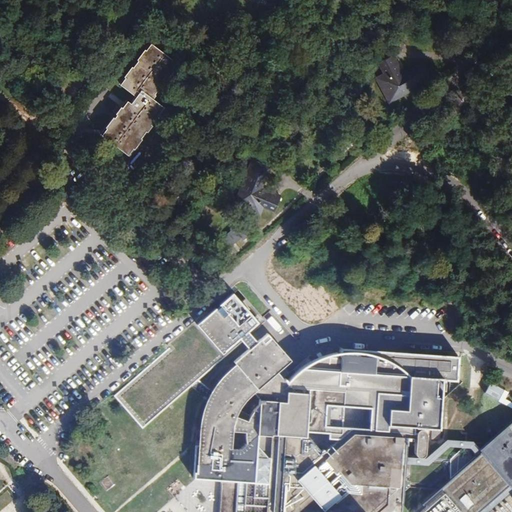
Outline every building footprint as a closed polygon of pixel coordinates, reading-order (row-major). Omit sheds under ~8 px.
[(149,52),(154,45),(151,42),(145,49),(149,52)] [(176,61),(154,45),(149,52),(145,49),(138,59),(139,60),(134,67),(132,65),(125,75),(128,78),(123,85),(136,95),(132,100),(131,102),(128,100),(107,127),(109,129),(107,133),(125,147),(139,128),(144,132),(158,113),(156,112),(161,105),(153,98),(156,94),(154,94),(157,90),(155,89),(166,75),(168,76),(169,77),(174,71),(170,69),(176,61)] [(377,78),(382,88),(388,85),(392,94),(401,90),(403,94),(431,79),(422,64),(403,74),(393,54),(379,62),(385,73),(377,78)] [(179,64),(176,61),(170,69),(174,71),(179,64)] [(128,78),(125,75),(119,82),(123,85),(128,78)] [(157,90),(168,76),(166,75),(155,89),(157,90)] [(388,85),(382,88),(389,102),(403,94),(401,90),(392,94),(388,85)] [(165,108),(161,105),(156,112),(158,113),(144,132),(139,128),(125,147),(107,133),(109,129),(107,127),(128,100),(131,102),(132,100),(128,96),(99,134),(128,156),(165,108)] [(253,161),(241,190),(245,192),(241,201),(250,204),(248,209),(259,214),(263,205),(274,210),(280,195),(260,186),(268,167),(253,161)] [(245,192),(241,190),(235,204),(248,209),(250,204),(241,201),(245,192)] [(227,248),(243,234),(235,225),(219,238),(227,248)] [(235,346),(242,354),(251,347),(244,335),(270,311),(242,279),(112,396),(140,429),(185,390),(210,399),(215,390),(194,382),(235,346)] [(232,498),(230,511),(511,511),(511,420),(480,448),(474,442),(436,420),(439,379),(453,380),(455,358),(339,350),(330,351),(321,353),(314,357),(307,362),(288,381),(280,370),(293,359),(269,332),(251,347),(242,354),(236,359),(240,364),(227,376),(221,381),(216,388),(215,390),(210,399),(209,401),(205,409),(203,415),(202,422),(201,437),(202,446),(197,446),(194,478),(221,480),(229,481),(228,498),(232,498)] [(218,511),(230,511),(232,498),(228,498),(229,481),(221,480),(219,505),(218,511)]
